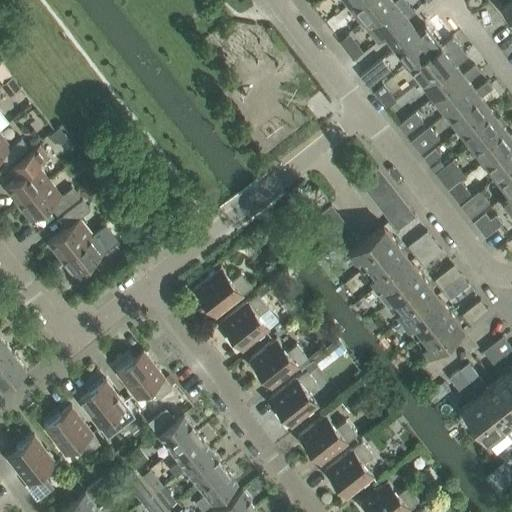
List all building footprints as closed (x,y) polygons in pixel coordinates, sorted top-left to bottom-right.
[(395,1),(393,0),(354,0),(349,4),(346,6),(352,14),(356,12),(363,21),(374,12),(376,16),(395,1)] [(378,40),(385,35),(390,42),(413,24),(407,17),(415,12),(405,0),(396,0),(395,1),(376,16),(374,12),(363,21),(378,40)] [(511,0),(507,0),(499,6),(511,22),(511,0)] [(448,27),(455,21),(446,10),(439,15),(448,27)] [(390,42),(408,64),(427,49),(429,53),(441,43),(436,37),(441,33),(431,21),(418,31),(413,24),(390,42)] [(354,42),(363,36),(355,22),(345,28),(354,42)] [(427,49),(408,64),(421,80),(439,66),(442,69),(454,60),(457,64),(469,55),(453,35),(441,43),(429,53),(427,49)] [(358,45),(349,53),(354,60),(364,52),(358,45)] [(0,60),(0,77),(3,81),(12,75),(0,60)] [(421,80),(433,97),(452,82),(454,85),(466,77),(469,80),(481,71),(475,64),(464,73),(457,64),(454,60),(442,69),(439,66),(421,80)] [(373,66),(360,76),(361,77),(368,86),(381,76),(373,66)] [(12,75),(1,84),(10,97),(22,88),(12,75)] [(433,97),(446,112),(465,98),(467,101),(478,93),(481,96),(493,87),(488,81),(476,90),(469,80),(466,77),(454,85),(452,82),(433,97)] [(379,99),(386,108),(401,96),(393,87),(379,99)] [(446,112),(458,128),(477,114),(480,117),(491,109),(481,96),(478,93),(467,101),(465,98),(446,112)] [(458,128),(471,144),(489,130),(492,133),(503,125),(504,126),(507,124),(501,115),(497,118),(491,109),(480,117),(477,114),(458,128)] [(0,129),(9,122),(0,110),(0,129)] [(417,111),(399,125),(406,134),(424,121),(417,111)] [(471,144),(483,160),(502,146),(505,149),(511,143),(511,132),(510,134),(504,126),(503,125),(492,133),(489,130),(471,144)] [(431,126),(412,141),(421,154),(440,139),(431,126)] [(60,127),(49,135),(54,142),(62,142),(68,137),(60,127)] [(12,146),(0,131),(0,155),(3,154),(10,163),(30,148),(22,138),(12,146)] [(483,160),(496,177),(511,163),(511,143),(505,149),(502,146),(483,160)] [(18,204),(21,201),(50,179),(37,163),(47,155),(40,145),(20,160),(28,170),(5,187),(18,204)] [(424,157),(425,158),(429,164),(441,155),(435,148),(424,157)] [(455,159),(437,173),(448,187),(466,173),(455,159)] [(511,163),(496,177),(508,192),(509,193),(511,190),(511,163)] [(367,191),(386,176),(379,166),(360,181),(367,191)] [(367,191),(375,200),(394,185),(386,176),(367,191)] [(50,179),(21,201),(18,204),(31,220),(53,203),(61,212),(80,197),(73,187),(62,195),(50,179)] [(460,181),(449,189),(459,202),(470,193),(460,181)] [(401,195),(394,185),(375,200),(382,210),(401,195)] [(308,195),(317,206),(328,197),(319,186),(308,195)] [(508,192),(500,199),(511,214),(511,190),(509,193),(508,192)] [(481,191),(462,206),(471,218),(490,203),(481,191)] [(382,210),(389,218),(389,219),(408,204),(401,195),(382,210)] [(48,242),(61,259),(93,234),(80,218),(90,210),(83,200),(63,215),(71,225),(48,242)] [(320,228),(338,213),(331,203),(312,218),(320,228)] [(389,218),(387,220),(396,231),(417,215),(408,204),(389,219),(389,218)] [(503,223),(496,214),(491,218),(486,212),(474,222),(486,237),(503,223)] [(320,228),(327,237),(346,222),(338,213),(320,228)] [(346,222),(327,237),(335,247),(354,232),(346,222)] [(363,269),(397,241),(383,223),(348,250),(363,269)] [(415,255),(435,239),(427,229),(407,245),(415,255)] [(93,234),(61,259),(74,275),(96,258),(104,267),(123,252),(116,242),(105,250),(93,234)] [(435,239),(415,255),(422,265),(443,249),(435,239)] [(363,269),(376,285),(411,258),(397,241),(363,269)] [(376,285),(390,303),(424,276),(411,258),(376,285)] [(441,289),(462,273),(454,263),(434,279),(441,289)] [(243,294),(253,286),(242,272),(232,280),(222,267),(195,288),(195,289),(193,291),(205,306),(207,305),(216,316),(243,294)] [(462,273),(441,289),(449,298),(469,283),(462,273)] [(390,303),(402,319),(437,292),(424,276),(390,303)] [(402,319),(416,336),(451,309),(437,292),(402,319)] [(242,349),(270,328),(260,315),(269,307),(258,293),(249,301),(248,301),(221,322),(230,333),(227,335),(239,350),(241,348),(242,349)] [(295,309),(302,308),(301,293),(294,293),(295,309)] [(461,314),(468,323),(489,307),(481,297),(461,314)] [(451,309),(416,336),(429,354),(464,326),(451,309)] [(0,334),(0,361),(13,351),(0,334)] [(511,347),(502,335),(493,342),(508,362),(511,359),(511,347)] [(299,365),(308,358),(297,343),(288,351),(278,338),(250,359),(251,360),(249,362),(261,378),(263,376),(272,387),(299,365)] [(508,362),(493,342),(483,350),(499,370),(508,362)] [(328,347),(323,351),(331,361),(336,357),(328,347)] [(158,398),(173,387),(165,377),(144,350),(133,358),(131,356),(116,368),(118,370),(117,371),(138,398),(151,388),(158,398)] [(0,389),(27,369),(13,351),(0,361),(0,389)] [(314,359),(301,369),(304,372),(307,370),(309,372),(318,365),(314,359)] [(459,369),(474,389),(484,382),(468,362),(459,369)] [(511,401),(511,367),(511,366),(494,379),(511,401)] [(474,389),(459,369),(449,376),(465,396),(474,389)] [(291,426),(319,404),(309,391),(318,384),(309,372),(307,370),(304,372),(298,377),(270,398),(279,409),(276,411),(288,426),(291,425),(291,426)] [(115,416),(128,406),(106,379),(105,380),(104,377),(88,390),(90,392),(79,400),(100,428),(101,427),(108,437),(122,426),(115,416)] [(505,428),(511,422),(511,401),(494,379),(477,393),(505,428)] [(371,398),(362,387),(339,406),(348,417),(371,398)] [(487,442),(505,428),(477,393),(459,407),(487,442)] [(87,454),(101,443),(93,433),(94,433),(72,406),(61,414),(60,412),(44,424),(46,426),(45,427),(66,454),(79,444),(87,454)] [(159,434),(175,421),(166,409),(149,422),(159,434)] [(159,434),(173,451),(198,431),(184,414),(159,434)] [(348,441),(358,434),(347,420),(337,427),(327,414),(299,436),(300,437),(298,439),(310,454),(312,452),(321,463),(348,442),(348,441)] [(173,451),(180,461),(171,468),(177,476),(186,468),(211,448),(198,431),(173,451)] [(43,472),(56,462),(35,435),(34,436),(32,433),(17,445),(18,448),(7,456),(29,484),(29,483),(36,493),(51,482),(43,472)] [(347,497),(375,476),(364,463),(374,455),(363,441),(353,448),(326,469),(334,480),(332,482),(344,498),(346,496),(347,497)] [(124,444),(115,452),(121,459),(131,452),(124,444)] [(142,448),(127,459),(136,470),(150,459),(142,448)] [(186,468),(199,485),(225,466),(211,448),(186,468)] [(511,470),(504,460),(485,476),(499,493),(511,482),(511,470)] [(199,485),(205,493),(195,501),(203,511),(238,483),(225,466),(199,485)] [(165,485),(151,468),(142,475),(155,492),(165,485)] [(103,478),(85,491),(60,511),(94,511),(99,509),(92,500),(110,486),(103,478)] [(129,485),(142,502),(151,496),(137,479),(129,485)] [(410,508),(420,500),(409,486),(399,494),(389,481),(362,502),(362,503),(360,505),(365,511),(405,511),(410,508)] [(165,485),(155,492),(169,509),(178,502),(165,485)] [(249,511),(256,506),(243,489),(212,511),(249,511)] [(163,511),(151,496),(142,502),(150,511),(163,511)]
